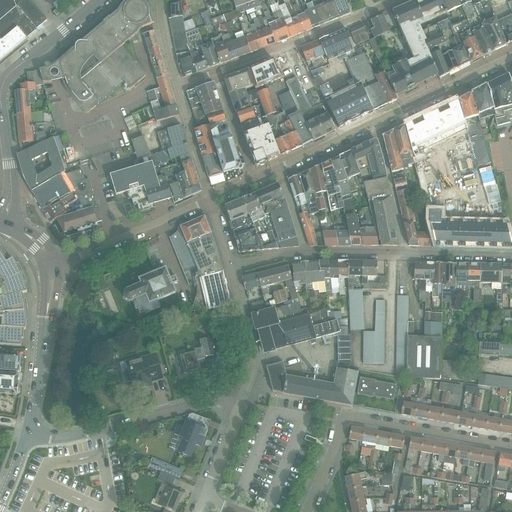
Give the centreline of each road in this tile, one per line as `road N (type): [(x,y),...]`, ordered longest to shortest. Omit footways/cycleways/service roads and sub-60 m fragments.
road 1 (residential): [(279,168),(511,55)]
road 2 (residential): [(29,433),(71,435),(216,398),(234,405)]
road 3 (residential): [(511,447),(350,417),(332,455)]
road 4 (residential): [(306,252),(511,258)]
road 5 (residential): [(406,0),(215,73)]
road 6 (residential): [(51,265),(209,200)]
road 7 (secondary): [(29,433),(51,265)]
road 8 (residential): [(230,268),(252,361),(234,405)]
road 9 (residential): [(0,84),(97,0)]
